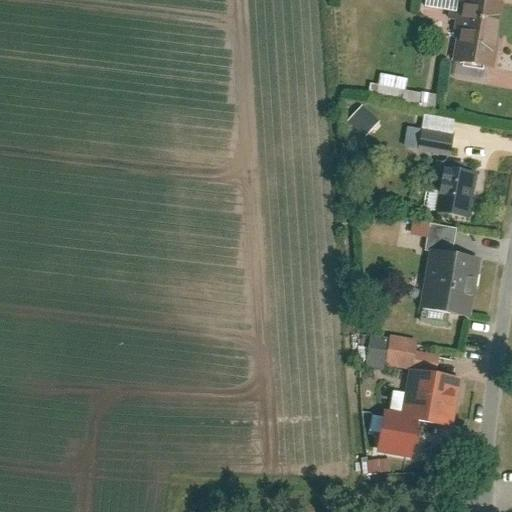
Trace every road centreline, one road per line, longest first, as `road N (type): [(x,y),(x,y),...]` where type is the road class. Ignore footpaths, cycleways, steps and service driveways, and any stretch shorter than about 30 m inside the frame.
road 1 (track): [(220,499),(482,487)]
road 2 (residential): [(511,260),(481,511)]
